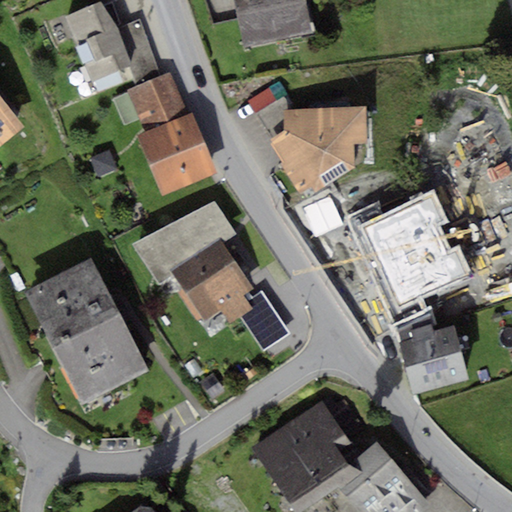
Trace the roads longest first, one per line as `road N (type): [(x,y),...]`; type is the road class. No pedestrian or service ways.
road 1 (tertiary): [(169,0),(237,170),(343,339)]
road 2 (residential): [(343,339),(182,447),(96,465),(38,449)]
road 3 (tertiary): [(343,339),(419,433),(511,511)]
